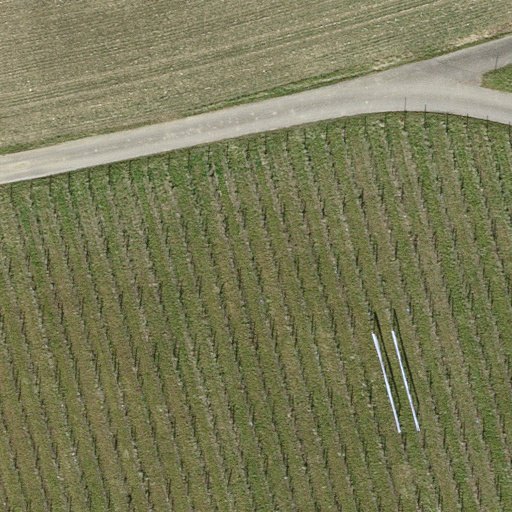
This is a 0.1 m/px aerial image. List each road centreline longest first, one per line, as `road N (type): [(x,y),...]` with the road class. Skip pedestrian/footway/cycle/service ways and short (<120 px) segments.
road 1 (unclassified): [(0,169),(376,93)]
road 2 (unclassified): [(376,93),(511,51)]
road 3 (unclassified): [(376,93),(511,108)]
